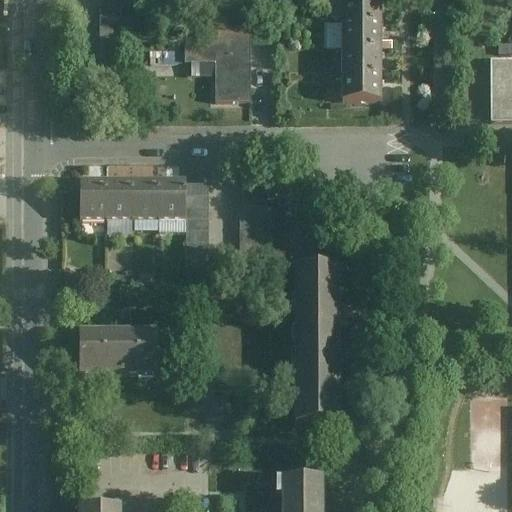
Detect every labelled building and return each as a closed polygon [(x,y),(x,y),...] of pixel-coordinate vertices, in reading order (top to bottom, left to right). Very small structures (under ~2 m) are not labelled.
[(123,0),(100,0),(100,109),(123,110),(123,0)] [(217,6),(217,45),(252,45),(252,0),(186,0),(187,6),(217,6)] [(345,2),(345,29),(383,29),(383,2),(345,2)] [(345,29),(345,55),(383,55),(383,29),(345,29)] [(252,108),(252,45),(217,45),(187,45),(187,68),(218,69),(218,109),(252,108)] [(383,55),(345,55),(345,81),(384,81),(383,55)] [(511,67),(490,68),(491,128),(511,127),(511,67)] [(384,81),(345,81),(345,107),(384,107),(384,81)] [(142,124),(143,84),(133,84),(132,124),(142,124)] [(107,188),(81,188),(81,229),(107,228),(107,188)] [(133,188),(107,188),(107,228),(134,228),(133,188)] [(160,188),(133,188),(134,228),(161,228),(160,188)] [(187,188),(160,188),(161,228),(188,228),(187,188)] [(267,191),(246,192),(246,213),(242,214),(245,271),(288,271),(287,214),(265,214),(267,191)] [(295,274),(295,351),(343,351),(344,275),(295,274)] [(79,336),(79,377),(158,378),(158,336),(79,336)] [(343,351),(295,351),(295,431),(343,431),(343,351)] [(322,511),(323,484),(274,485),(274,511),(322,511)]
